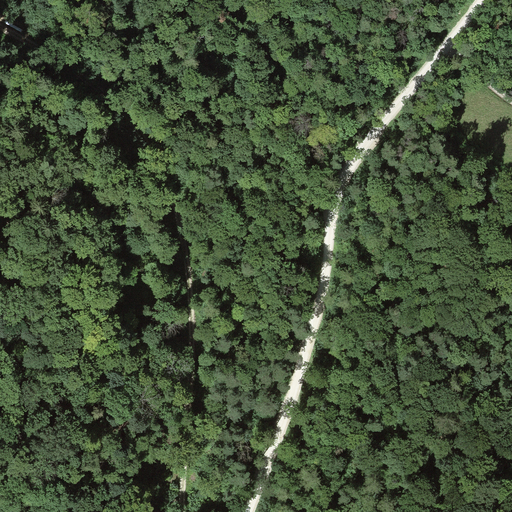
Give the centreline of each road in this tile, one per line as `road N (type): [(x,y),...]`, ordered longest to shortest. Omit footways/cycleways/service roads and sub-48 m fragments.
road 1 (unclassified): [(480,0),(338,184),(293,387),(247,511)]
road 2 (track): [(178,511),(189,337),(176,202),(112,95),(0,24)]
